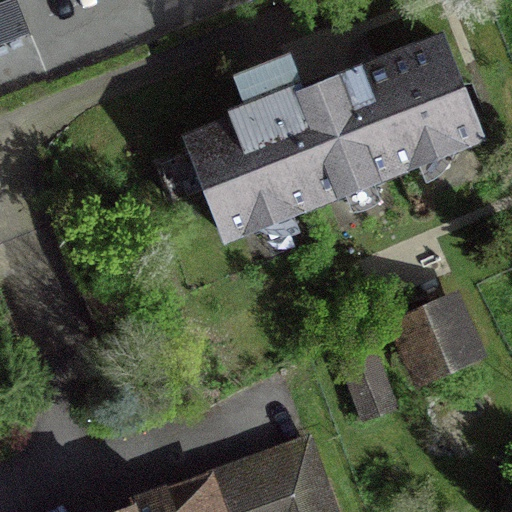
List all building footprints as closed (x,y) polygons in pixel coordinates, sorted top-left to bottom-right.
[(457,87),(441,44),(301,99),(299,94),(277,103),(275,98),(225,118),(229,128),(185,145),(203,193),(221,238),(477,137),(457,87)] [(103,205),(50,227),(95,338),(148,317),(103,205)] [(0,376),(25,366),(0,302),(0,376)] [(464,363),(440,305),(400,322),(426,379),(464,363)] [(338,362),(361,421),(391,409),(369,350),(338,362)] [(329,511),(305,446),(120,511),(329,511)]
